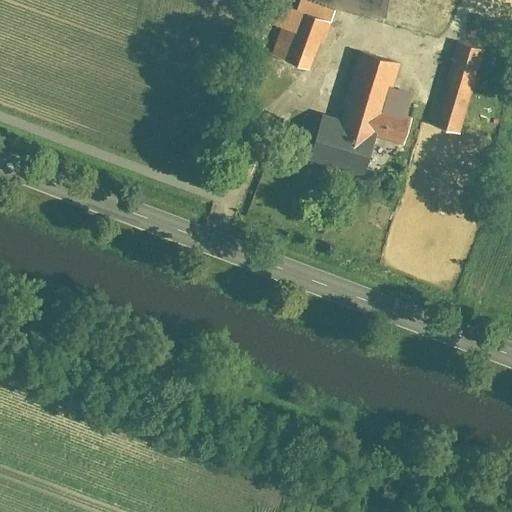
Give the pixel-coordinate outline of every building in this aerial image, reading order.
[(426,15),(377,2),(373,15),(422,29),(426,15)] [(335,20),(293,8),(279,58),(318,68),(326,39),(329,40),(335,20)] [(466,42),(440,121),(464,129),(491,50),(466,42)] [(404,61),(367,49),(349,104),(353,105),(348,119),(386,131),(394,106),(390,105),(404,61)] [(440,121),(394,106),(386,131),(478,162),(486,137),(464,129),(440,121)] [(348,119),(331,113),(316,158),(371,176),(386,131),(348,119)]
